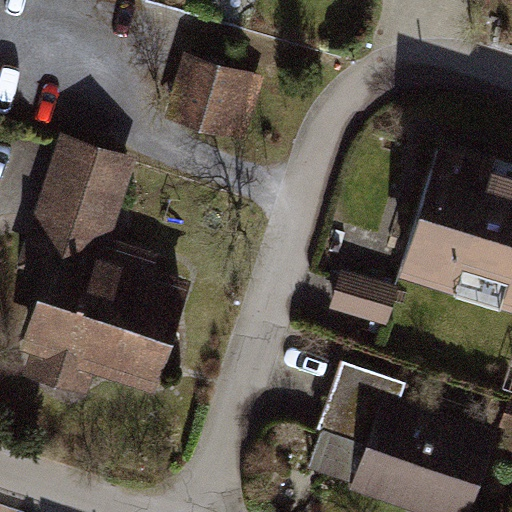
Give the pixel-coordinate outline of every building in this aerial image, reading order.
[(248,71),(191,54),(173,113),(231,130),(248,71)] [(110,221),(130,159),(67,139),(47,201),(110,221)] [(511,169),(439,147),(405,257),(460,274),(465,259),(510,273),(506,288),(511,289),(511,169)] [(96,257),(102,241),(110,221),(47,201),(28,259),(55,268),(62,246),(96,257)] [(55,268),(32,338),(135,371),(151,322),(168,328),(182,285),(145,273),(150,256),(102,241),(96,257),(62,246),(55,268)] [(396,288),(344,272),(335,301),(386,317),(396,288)] [(378,427),(359,480),(452,511),(464,511),(491,435),(399,403),(407,379),(348,359),(331,410),(378,427)] [(31,511),(0,501),(0,511),(31,511)]
